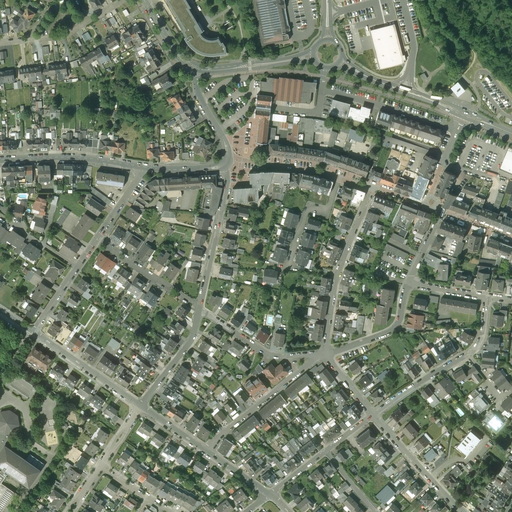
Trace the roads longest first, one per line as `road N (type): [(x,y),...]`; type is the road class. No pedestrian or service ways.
road 1 (residential): [(370,190),(332,286),(325,354)]
road 2 (residential): [(314,354),(205,450)]
road 3 (residential): [(198,308),(224,166)]
road 4 (tertiary): [(140,167),(0,160)]
road 5 (residential): [(321,91),(455,132)]
road 6 (residential): [(337,178),(328,208),(304,213),(287,267),(268,264)]
road 7 (residential): [(372,415),(462,511)]
road 8 (residential): [(198,308),(269,355),(314,354)]
road 9 (residential): [(140,406),(34,332)]
road 10 (residential): [(410,279),(396,327),(325,354)]
road 11 (residential): [(96,240),(198,308)]
